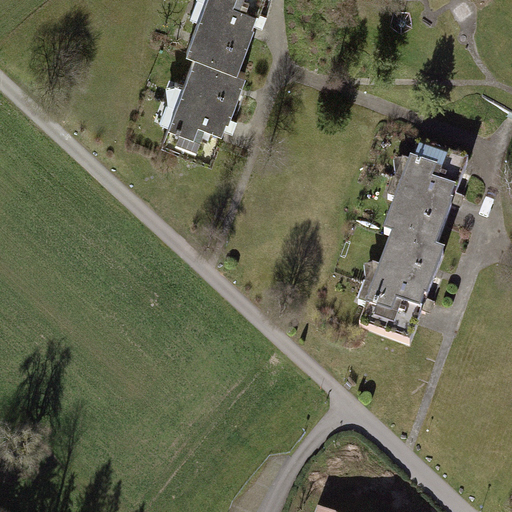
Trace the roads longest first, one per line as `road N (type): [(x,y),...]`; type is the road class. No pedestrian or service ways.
road 1 (track): [(336,396),(0,74)]
road 2 (residential): [(456,511),(336,396)]
